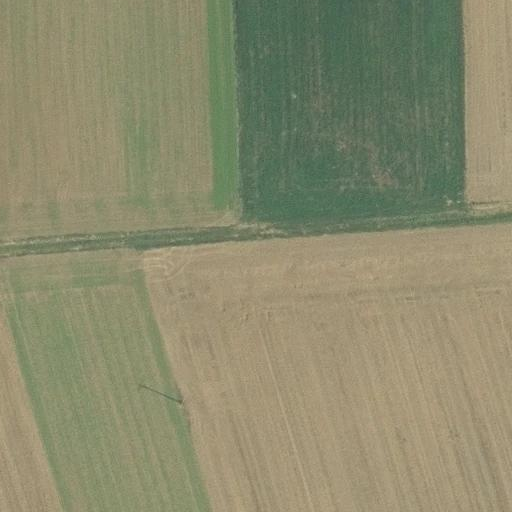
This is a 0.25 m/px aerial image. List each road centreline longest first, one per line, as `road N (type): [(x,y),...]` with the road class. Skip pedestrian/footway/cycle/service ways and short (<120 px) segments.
road 1 (track): [(511,213),(252,232)]
road 2 (track): [(0,249),(252,232)]
